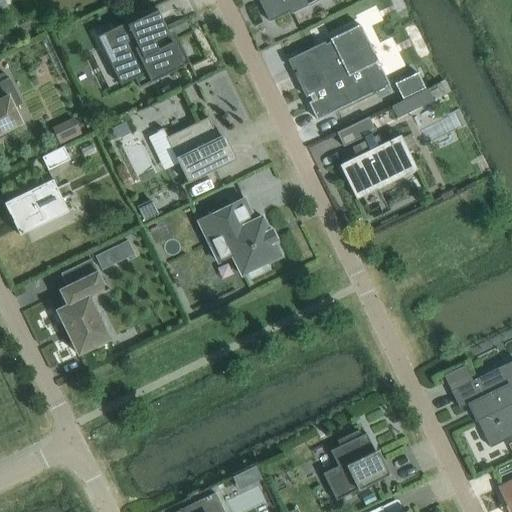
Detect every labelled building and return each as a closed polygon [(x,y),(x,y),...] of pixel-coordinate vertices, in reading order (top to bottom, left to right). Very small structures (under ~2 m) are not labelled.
[(258,0),(269,21),(290,11),(291,13),(307,5),(304,0),(258,0)] [(138,87),(165,74),(189,62),(177,38),(172,40),(155,5),(124,20),(125,21),(113,27),(119,39),(108,45),(115,59),(109,62),(120,84),(134,77),(138,87)] [(359,24),(330,38),(331,41),(325,44),(324,41),(287,59),(292,69),(295,67),(296,71),(294,73),(305,96),(313,92),(315,98),(308,102),(316,119),(389,84),(380,67),(383,65),(380,59),(377,61),(359,24)] [(417,72),(410,75),(395,83),(402,98),(424,87),(417,72)] [(0,136),(7,133),(6,130),(21,122),(8,95),(15,91),(8,77),(0,80),(0,136)] [(236,158),(224,133),(217,136),(207,116),(166,137),(187,182),(221,165),(212,145),(221,165),(236,158)] [(369,116),(336,133),(343,147),(364,136),(371,133),(375,131),(369,116)] [(363,152),(339,164),(355,198),(417,168),(400,134),(381,143),(377,134),(372,136),(371,133),(364,136),(365,140),(358,143),(363,152)] [(41,156),(48,169),(69,159),(63,146),(41,156)] [(448,195),(460,189),(454,177),(441,183),(448,195)] [(52,178),(3,201),(8,212),(9,212),(13,219),(12,219),(19,234),(67,210),(52,178)] [(280,255),(274,241),(276,240),(270,229),(268,229),(261,215),(254,219),(244,198),(198,220),(217,261),(231,254),(241,274),(248,271),(250,276),(267,267),(265,262),(280,255)] [(138,206),(144,218),(157,212),(151,200),(138,206)] [(66,304),(56,309),(78,354),(110,338),(89,295),(105,287),(91,258),(60,273),(66,285),(59,289),(66,304)] [(476,418),(490,446),(511,435),(511,359),(450,390),(459,407),(471,402),(478,417),(476,418)] [(335,500),(389,473),(383,460),(380,462),(365,432),(361,434),(358,429),(336,439),(339,445),(329,450),(337,465),(322,472),(335,500)] [(511,511),(511,480),(500,486),(508,504),(506,505),(504,505),(507,511),(511,511)] [(206,511),(200,499),(178,509),(179,511),(206,511)]
